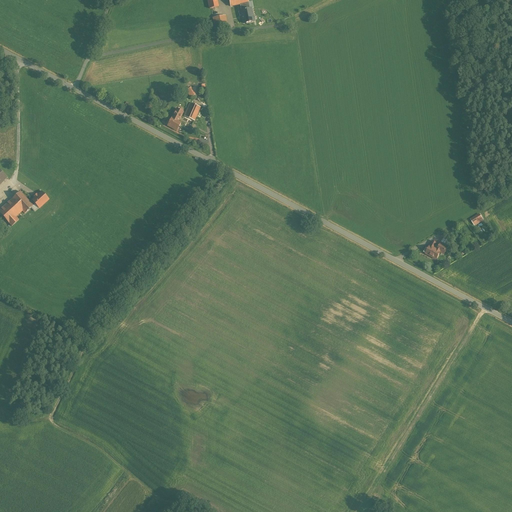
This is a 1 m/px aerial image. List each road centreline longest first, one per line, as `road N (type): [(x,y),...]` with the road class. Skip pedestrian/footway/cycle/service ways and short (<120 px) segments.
road 1 (tertiary): [(74,88),(511,322)]
road 2 (track): [(226,170),(107,313),(46,418)]
road 3 (track): [(486,309),(366,498),(379,511)]
road 4 (track): [(46,418),(92,441),(176,511)]
